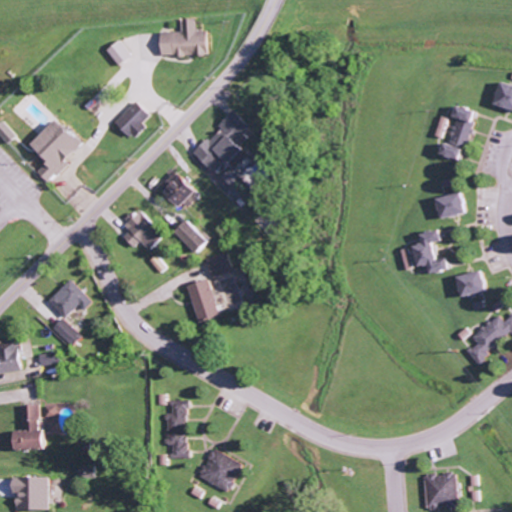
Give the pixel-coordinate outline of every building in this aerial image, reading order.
[(214,55),(214,31),(202,31),(201,18),(186,18),(186,31),(164,32),(165,56),(214,55)] [(134,57),(125,41),(112,49),(121,65),(134,57)] [(501,103),(511,107),(511,81),(509,81),(501,103)] [(154,114),(139,101),(119,124),(138,140),(149,127),(146,124),(154,114)] [(470,160),(484,111),(461,104),(455,128),(444,125),(441,136),(450,138),(450,136),(454,137),(449,154),(470,160)] [(199,153),(218,174),(231,162),(232,163),(264,132),(242,108),(223,126),(225,128),(199,153)] [(44,156),(34,166),(49,182),(88,145),(63,119),(34,146),(44,156)] [(20,136),(7,121),(0,127),(0,132),(11,144),(20,136)] [(205,193),(191,175),(169,191),(183,209),(205,193)] [(444,199),(450,219),(477,212),(471,191),(444,199)] [(144,242),(152,251),(169,236),(145,210),(128,226),(133,231),(126,237),(137,249),(144,242)] [(216,242),(195,219),(183,231),(204,253),(216,242)] [(407,250),(411,270),(436,264),(438,274),(458,269),(456,257),(446,259),(443,243),(452,241),(449,229),(428,234),(430,245),(407,250)] [(210,257),(215,277),(239,272),(235,252),(210,257)] [(464,277),(471,298),(497,290),(490,269),(464,277)] [(87,311),(96,302),(74,279),(52,301),(68,318),(82,305),(87,311)] [(205,322),(227,316),(217,279),(195,285),(205,322)] [(472,352),(484,364),(511,337),(511,319),(510,322),(503,315),(477,338),(482,343),(472,352)] [(55,329),(74,347),(84,337),(65,319),(55,329)] [(0,373),(27,370),(22,339),(0,342),(0,373)] [(63,352),(42,354),(43,367),(64,365),(63,352)] [(192,404),(177,403),(177,414),(173,414),(171,456),(192,458),(193,442),(190,442),(192,404)] [(51,449),(51,421),(58,421),(58,405),(25,406),(26,431),(22,431),(23,449),(51,449)] [(203,476),(232,493),(248,465),(219,448),(203,476)] [(429,475),(429,508),(461,507),(460,474),(429,475)] [(53,511),(53,476),(19,477),(20,511),(53,511)]
